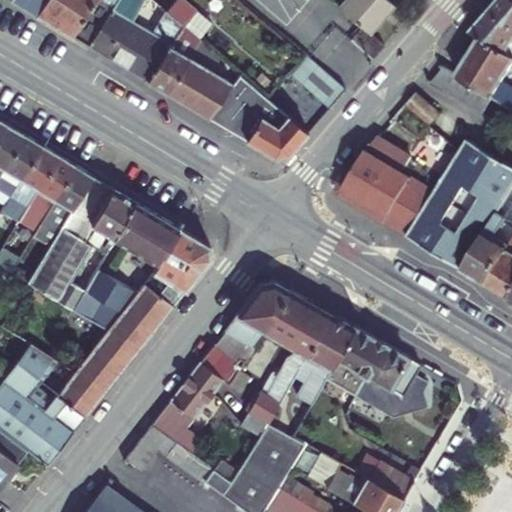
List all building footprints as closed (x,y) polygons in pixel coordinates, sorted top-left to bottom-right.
[(47,0),(14,0),(38,14),(47,0)] [(47,0),(38,14),(39,15),(88,44),(116,0),(47,0)] [(116,0),(88,44),(147,80),(184,25),(166,9),(153,33),(132,20),(144,0),(116,0)] [(362,26),(370,32),(394,4),(389,0),(343,0),(339,6),(339,7),(362,26)] [(511,0),(497,0),(488,11),(511,26),(511,0)] [(198,10),(186,27),(202,40),(213,24),(198,10)] [(511,26),(488,11),(470,31),(481,38),(511,56),(511,26)] [(180,48),(191,32),(186,27),(184,25),(147,80),(166,92),(192,55),(180,48)] [(351,40),(372,60),(384,45),(370,32),(362,26),(351,40)] [(511,66),(511,56),(481,38),(456,76),(492,98),(511,110),(511,87),(502,82),(511,66)] [(213,68),(221,56),(202,40),(192,55),(166,92),(207,117),(233,79),(213,68)] [(291,75),(330,108),(347,89),(308,56),(291,75)] [(492,98),(456,76),(444,68),(432,82),(482,114),(492,98)] [(233,79),(207,117),(272,156),(289,155),(309,132),(270,99),(238,71),(233,79)] [(441,113),(416,92),(403,106),(430,127),(441,113)] [(0,203),(4,206),(42,144),(7,123),(0,135),(0,203)] [(406,236),(437,186),(429,181),(426,186),(396,168),(403,167),(410,156),(376,136),(365,148),(351,172),(347,169),(335,189),(339,195),(406,236)] [(437,186),(406,236),(462,269),(511,188),(511,165),(494,154),(489,151),(467,137),(459,151),(437,186)] [(27,207),(59,154),(42,144),(4,206),(0,212),(0,213),(7,217),(9,215),(17,201),(27,207)] [(494,154),(511,165),(511,156),(499,149),(494,154)] [(36,232),(78,165),(59,154),(27,207),(19,221),(18,221),(36,232)] [(38,268),(94,175),(78,165),(36,232),(45,238),(29,263),(38,268)] [(32,277),(28,284),(73,311),(100,265),(138,201),(94,175),(38,268),(32,277)] [(511,188),(462,269),(488,285),(511,244),(511,188)] [(17,201),(9,215),(19,221),(27,207),(17,201)] [(160,262),(181,228),(138,201),(100,265),(108,270),(118,255),(136,267),(126,281),(138,289),(160,262)] [(211,258),(210,246),(181,228),(160,262),(138,289),(105,331),(75,370),(57,392),(65,399),(51,416),(73,434),(211,258)] [(511,244),(488,285),(510,298),(511,295),(511,244)] [(0,266),(11,273),(16,266),(0,255),(0,266)] [(29,263),(24,271),(32,277),(38,268),(29,263)] [(24,271),(16,266),(11,273),(28,284),(32,277),(24,271)] [(119,277),(87,319),(105,331),(138,289),(126,281),(119,277)] [(229,384),(262,332),(289,288),(275,280),(258,284),(222,331),(224,333),(213,346),(212,345),(199,361),(224,379),(229,384)] [(294,377),(330,310),(289,288),(262,332),(296,351),(285,359),(265,396),(259,393),(247,413),(267,424),(268,423),(294,377)] [(327,372),(354,324),(330,310),(294,377),(303,382),(295,396),(310,404),(327,372)] [(394,396),(399,399),(420,361),(354,324),(327,372),(346,382),(349,380),(391,403),(394,396)] [(2,327),(0,330),(0,351),(16,363),(31,343),(2,327)] [(0,431),(48,466),(73,434),(51,416),(65,399),(57,392),(75,370),(31,343),(16,363),(0,384),(0,431)] [(182,433),(224,379),(199,361),(152,424),(175,442),(182,433)] [(247,413),(241,423),(261,435),(267,424),(247,413)] [(231,484),(212,470),(203,482),(244,511),(262,511),(265,509),(279,487),(285,476),(291,467),(297,456),(305,444),(268,423),(267,424),(261,435),(231,484)] [(175,442),(152,424),(124,460),(139,470),(156,448),(165,456),(176,442),(175,442)] [(0,485),(26,451),(0,431),(0,485)] [(212,470),(188,452),(178,466),(202,483),(203,482),(212,470)] [(299,472),(364,508),(370,511),(393,511),(397,507),(402,498),(358,473),(321,453),(314,466),(306,461),(299,472)] [(367,455),(358,473),(402,498),(412,481),(367,455)] [(291,467),(299,472),(306,461),(297,456),(291,467)] [(370,511),(364,508),(361,511),(332,511),(330,510),(332,507),(316,497),(314,502),(309,499),(313,493),(285,476),(279,487),(321,511),(370,511)] [(89,506),(83,511),(141,511),(104,485),(89,506)] [(321,511),(279,487),(265,509),(269,511),(321,511)]
